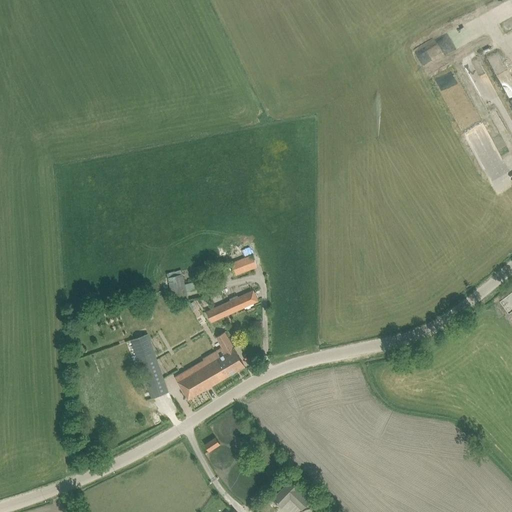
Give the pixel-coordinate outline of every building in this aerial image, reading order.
[(253,254),(231,263),(236,275),(257,267),(253,254)] [(182,274),(167,277),(171,292),(174,303),(189,299),(187,292),(195,290),(193,282),(185,284),(182,274)] [(231,301),(212,309),(217,319),(258,301),(257,299),(258,299),(256,293),(254,294),(253,291),(244,295),(238,298),(238,296),(230,299),(231,301)] [(204,360),(175,376),(183,390),(188,399),(229,375),(245,366),(225,332),(217,337),(222,347),(226,353),(219,358),(217,355),(206,362),(204,360)] [(131,339),(149,389),(152,398),(168,392),(148,334),(131,339)] [(216,437),(205,444),(209,451),(220,444),(216,437)] [(273,498),(280,505),(282,507),(290,499),(301,510),(310,501),(290,481),(273,498)]
